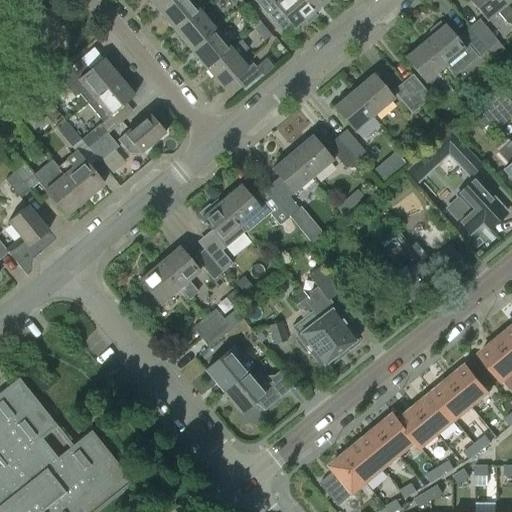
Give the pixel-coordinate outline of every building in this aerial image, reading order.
[(147,0),(158,13),(172,0),(147,0)] [(172,0),(158,13),(173,31),(198,10),(189,0),(172,0)] [(270,0),(253,0),(276,28),(286,20),(293,29),(303,21),(306,24),(315,17),(313,13),(301,0),(277,0),(273,4),(270,0)] [(301,0),(313,13),(328,0),(301,0)] [(511,20),(511,13),(505,5),(501,0),(468,0),(486,21),(497,12),(507,25),(511,20)] [(173,31),(189,50),(214,29),(198,10),(173,31)] [(242,17),(253,30),(261,24),(250,11),(242,17)] [(478,19),(468,28),(486,51),(497,42),(478,19)] [(486,51),(468,28),(455,39),(443,25),(440,22),(428,31),(429,33),(421,39),(423,42),(444,67),(451,74),(475,55),(478,58),(486,51)] [(261,24),(253,30),(263,42),(271,36),(261,24)] [(189,50),(205,70),(230,49),(214,29),(189,50)] [(230,49),(205,70),(221,89),(246,68),(238,57),(248,49),(240,40),(230,49)] [(444,67),(423,42),(404,58),(425,83),(444,67)] [(78,94),(88,105),(119,79),(102,59),(85,73),(76,63),(58,78),(67,90),(68,89),(74,97),(78,94)] [(264,59),(254,68),(262,77),(272,68),(264,59)] [(372,74),(352,91),(373,116),(393,100),(372,74)] [(412,74),(402,83),(421,106),(431,98),(412,74)] [(119,79),(88,105),(102,122),(133,96),(119,79)] [(421,106),(402,83),(392,91),(411,114),(421,106)] [(477,108),(496,130),(511,116),(511,104),(500,89),(477,108)] [(373,116),(352,91),(333,107),(353,132),(373,116)] [(0,114),(11,115),(12,100),(0,99),(0,114)] [(123,135),(139,154),(164,133),(148,114),(123,135)] [(71,148),(80,140),(65,122),(55,129),(71,148)] [(80,140),(87,148),(106,133),(98,125),(80,140)] [(346,130),(335,138),(354,161),(365,152),(346,130)] [(106,133),(87,148),(99,163),(117,147),(106,133)] [(311,136),(291,153),(312,178),(331,161),(335,157),(345,169),(354,161),(335,138),(329,143),(325,146),(319,146),(311,136)] [(442,152),(468,180),(482,166),(457,139),(442,152)] [(503,170),(511,180),(511,144),(509,142),(497,152),(509,165),(503,170)] [(75,152),(58,167),(85,200),(102,185),(75,152)] [(271,169),(279,178),(265,189),(269,194),(270,193),(289,216),(298,208),(288,197),(312,178),(291,153),(271,169)] [(14,172),(29,190),(37,183),(65,216),(85,200),(58,167),(57,167),(50,160),(32,176),(22,165),(14,172)] [(380,183),(391,174),(381,162),(370,171),(380,183)] [(425,174),(414,163),(406,171),(417,182),(425,174)] [(19,199),(29,190),(14,172),(4,180),(19,199)] [(457,195),(457,196),(446,207),(470,234),(482,223),(488,229),(505,213),(474,179),(457,195)] [(239,185),(219,202),(240,227),(244,232),(245,234),(269,214),(278,225),(289,216),(270,193),(269,194),(265,189),(252,200),(239,185)] [(227,246),(244,232),(240,227),(219,202),(211,209),(208,205),(198,213),(201,217),(200,218),(213,233),(199,245),(203,250),(222,272),(232,264),(221,251),(227,246)] [(7,222),(28,247),(47,231),(26,206),(7,222)] [(324,237),(316,227),(306,236),(314,245),(324,237)] [(433,279),(459,259),(449,247),(424,266),(420,261),(420,262),(409,248),(410,247),(400,235),(378,251),(388,264),(400,255),(408,264),(393,276),(410,297),(433,279)] [(199,272),(178,247),(158,263),(179,289),(178,289),(187,300),(196,293),(187,282),(199,272)] [(222,272),(203,250),(193,258),(212,281),(222,272)] [(179,289),(158,263),(138,280),(159,305),(178,289),(179,289)] [(307,306),(311,311),(314,315),(317,313),(348,352),(357,344),(355,341),(357,339),(333,306),(332,307),(327,301),(338,293),(319,267),(307,276),(313,283),(301,291),(311,303),(307,306)] [(306,305),(307,306),(311,303),(301,291),(300,289),(288,297),(299,311),(306,305)] [(191,328),(200,339),(223,320),(214,309),(191,328)] [(314,315),(311,311),(290,327),(296,335),(296,336),(298,339),(295,342),(303,353),(307,351),(320,368),(322,366),(325,369),(348,352),(317,313),(314,315)] [(223,320),(200,339),(208,348),(231,329),(223,320)] [(268,326),(274,345),(287,341),(281,322),(268,326)] [(511,326),(496,340),(511,359),(511,326)] [(479,354),(501,381),(511,372),(511,359),(496,340),(479,354)] [(222,392),(247,372),(253,367),(245,357),(239,362),(229,350),(204,371),(222,392)] [(448,379),(471,406),(488,392),(466,365),(448,379)] [(247,372),(222,392),(240,414),(254,403),(264,411),(294,386),(281,369),(273,376),(256,377),(253,379),(247,372)] [(0,511),(77,511),(125,480),(89,429),(52,454),(41,437),(52,429),(16,377),(0,387),(0,511)] [(432,393),(454,420),(471,406),(448,379),(432,393)] [(415,407),(437,434),(454,420),(432,393),(415,407)] [(399,420),(421,448),(437,434),(415,407),(399,420)] [(399,456),(416,442),(394,414),(376,428),(399,456)] [(360,442),(382,469),(399,456),(376,428),(360,442)] [(483,436),(474,444),(480,451),(490,443),(483,436)] [(366,483),(382,469),(360,442),(343,456),(366,483)] [(474,444),(464,452),(470,459),(480,451),(474,444)] [(343,456),(330,466),(334,471),(319,483),(338,506),(366,483),(343,456)] [(447,461),(436,467),(442,476),(453,469),(447,461)] [(436,467),(425,474),(431,483),(442,476),(436,467)] [(474,476),(487,476),(487,467),(474,467),(474,476)] [(464,470),(453,476),(458,485),(469,478),(464,470)] [(410,483),(399,490),(404,499),(415,492),(410,483)] [(437,486),(426,492),(431,501),(442,494),(437,486)] [(426,492),(415,499),(420,508),(431,501),(426,492)] [(395,499),(384,506),(387,511),(393,511),(400,508),(395,499)]
